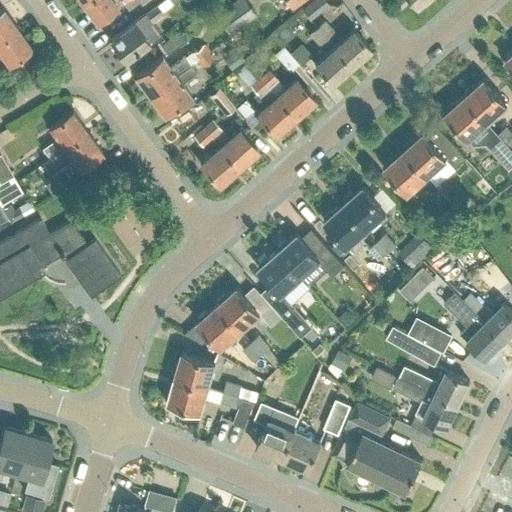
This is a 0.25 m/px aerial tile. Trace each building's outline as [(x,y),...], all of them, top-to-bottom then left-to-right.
[(81,0),(95,20),(116,5),(116,4),(122,0),(81,0)] [(232,0),(215,14),(229,32),(254,13),(244,0),(232,0)] [(311,0),(301,9),(309,18),(317,11),(328,3),(325,0),(311,0)] [(144,11),(144,12),(108,38),(123,59),(160,32),(152,22),(164,14),(156,3),(144,11)] [(0,36),(15,25),(1,6),(0,6),(0,36)] [(324,19),(316,26),(325,36),(333,29),(324,19)] [(0,53),(8,63),(31,47),(15,25),(0,36),(0,53)] [(309,32),(317,42),(325,36),(316,26),(309,32)] [(352,27),(332,44),(350,64),(370,47),(352,27)] [(178,30),(160,42),(167,52),(184,39),(178,30)] [(207,42),(217,57),(230,49),(221,34),(207,42)] [(134,73),(148,92),(206,49),(201,42),(169,66),(160,54),(134,73)] [(289,70),(298,63),(282,44),(273,52),(289,70)] [(332,44),(312,61),(330,82),(350,64),(332,44)] [(243,58),(241,57),(235,48),(222,58),(230,68),(243,58)] [(212,57),(206,49),(148,92),(162,112),(188,93),(180,81),(194,70),(189,63),(196,57),(202,65),(212,57)] [(268,68),(259,76),(267,85),(276,77),(268,68)] [(259,76),(249,85),(256,94),(267,85),(259,76)] [(484,76),(464,93),(487,119),(507,102),(484,76)] [(237,77),(228,84),(244,104),(253,97),(237,77)] [(295,77),(275,94),(293,114),(313,97),(295,77)] [(234,104),(218,86),(209,94),(225,112),(234,104)] [(467,137),(487,119),(464,93),(444,111),(467,137)] [(275,94),(256,111),(274,132),(293,114),(275,94)] [(195,124),(213,112),(207,103),(189,115),(195,124)] [(41,146),(48,157),(87,130),(70,107),(47,124),(56,135),(41,146)] [(212,117),(202,126),(237,165),(256,147),(238,127),(228,136),(212,117)] [(10,126),(15,138),(28,132),(23,120),(10,126)] [(437,124),(426,133),(423,130),(403,147),(426,173),(446,156),(455,166),(466,156),(437,124)] [(511,131),(506,124),(498,131),(511,147),(511,131)] [(202,126),(193,134),(201,143),(210,136),(218,145),(199,162),(217,182),(237,165),(202,126)] [(102,151),(87,130),(48,157),(43,161),(50,171),(71,156),(80,168),(102,151)] [(490,139),(500,150),(505,156),(511,149),(511,147),(498,131),(490,139)] [(406,191),(426,173),(403,147),(383,165),(406,191)] [(0,153),(0,178),(0,179),(11,172),(0,153)] [(501,169),(511,179),(511,160),(510,159),(501,169)] [(0,178),(0,203),(22,191),(11,172),(0,179),(0,178)] [(363,183),(343,201),(366,227),(386,209),(363,183)] [(437,185),(429,193),(438,204),(447,197),(437,185)] [(346,244),(366,227),(343,201),(323,218),(346,244)] [(0,294),(43,269),(40,264),(61,251),(65,256),(64,257),(89,293),(119,272),(93,236),(86,241),(69,218),(48,230),(39,216),(0,239),(0,294)] [(344,263),(315,230),(304,239),(297,231),(277,248),(300,274),(318,258),(332,274),(344,263)] [(418,231),(398,250),(413,266),(433,247),(418,231)] [(384,232),(376,239),(386,250),(394,243),(384,232)] [(376,239),(368,246),(378,257),(386,250),(376,239)] [(300,274),(277,248),(276,249),(269,255),(267,253),(266,254),(267,254),(259,261),(261,263),(258,266),(271,281),(273,283),(263,292),(289,322),(301,311),(292,301),(282,290),(300,274)] [(415,272),(428,285),(437,275),(424,263),(415,272)] [(236,284),(217,302),(240,327),(259,310),(236,284)] [(471,289),(463,298),(474,308),(475,310),(483,302),(471,289)] [(455,290),(444,300),(464,320),(466,318),(469,322),(460,331),(485,355),(503,337),(479,314),(475,310),(474,308),(463,298),(461,296),(455,290)] [(488,305),(479,314),(503,337),(511,327),(511,309),(503,301),(494,310),(488,305)] [(197,319),(220,345),(240,327),(217,302),(197,319)] [(434,362),(441,350),(393,323),(386,335),(434,362)] [(449,335),(430,324),(423,338),(442,348),(449,335)] [(259,333),(251,340),(261,351),(269,344),(259,333)] [(251,340),(243,347),(253,358),(261,351),(251,340)] [(349,353),(338,347),(331,361),(341,366),(349,353)] [(182,350),(174,375),(208,385),(215,359),(182,350)] [(405,363),(399,374),(409,379),(422,385),(434,391),(457,402),(469,379),(446,368),(440,380),(405,363)] [(399,374),(394,386),(421,398),(415,411),(423,414),(446,426),(457,402),(434,391),(422,385),(409,379),(399,374)] [(208,385),(174,375),(167,401),(187,406),(186,409),(197,412),(197,409),(200,410),(205,395),(239,405),(233,419),(245,424),(253,401),(237,395),(237,393),(223,389),(208,385)] [(226,379),(223,389),(237,393),(240,383),(226,379)] [(241,385),(238,394),(255,399),(258,389),(241,385)] [(323,425),(337,431),(350,402),(335,396),(323,425)] [(375,406),(403,418),(407,408),(380,396),(375,406)] [(344,425),(332,450),(349,458),(348,461),(405,489),(421,457),(373,433),(376,427),(382,430),(389,415),(357,399),(345,426),(344,425)] [(266,421),(256,444),(282,455),(294,427),(299,415),(262,400),(255,417),(266,421)] [(432,434),(397,416),(392,425),(428,443),(432,434)] [(0,477),(4,466),(15,470),(27,430),(3,423),(0,433),(0,477)] [(321,439),(294,427),(282,455),(309,467),(321,439)] [(27,430),(15,470),(27,473),(23,489),(47,496),(57,462),(44,459),(51,437),(27,430)] [(150,488),(146,502),(172,509),(176,496),(150,488)] [(0,495),(0,511),(23,511),(27,496),(1,491),(0,495)] [(145,511),(147,509),(120,501),(117,511),(145,511)]
